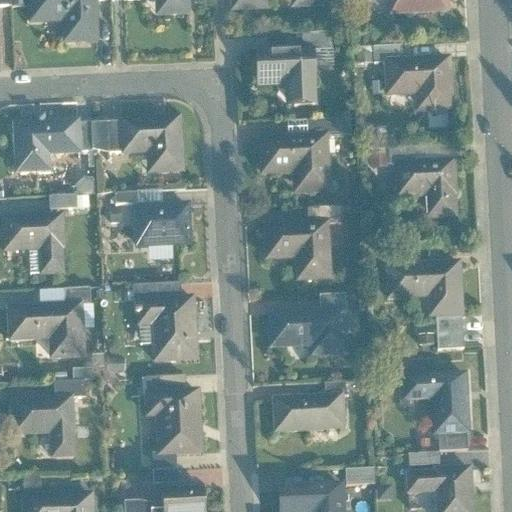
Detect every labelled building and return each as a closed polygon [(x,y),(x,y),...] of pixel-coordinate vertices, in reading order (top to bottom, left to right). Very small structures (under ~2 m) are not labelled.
[(0,0),(0,10),(12,10),(11,0),(0,0)] [(27,0),(28,27),(62,27),(63,46),(101,46),(100,4),(100,0),(27,0)] [(190,0),(124,0),(124,3),(156,3),(156,20),(191,20),(190,0)] [(330,11),(329,0),(231,0),(232,15),(269,14),(269,3),(292,2),(293,12),(330,11)] [(390,0),(391,19),(450,17),(449,0),(390,0)] [(305,38),(305,53),(317,52),(317,54),(330,53),(330,36),(305,38)] [(386,62),(400,62),(400,50),(374,51),(375,67),(386,67),(386,62)] [(305,53),(259,55),(260,91),(288,90),(288,110),(319,109),(317,54),(317,52),(305,53)] [(400,62),(386,62),(386,67),(388,100),(417,99),(418,116),(456,115),(453,59),(400,62)] [(183,119),(120,121),(120,125),(121,156),(121,160),(147,158),(148,179),(186,177),(183,119)] [(80,123),(12,126),(15,178),(52,176),(51,160),(82,158),(82,156),(80,126),(80,123)] [(309,126),(310,140),(331,139),(331,142),(342,141),(341,124),(309,126)] [(120,125),(91,126),(92,152),(109,157),(121,156),(120,125)] [(91,126),(80,126),(82,156),(92,155),(92,152),(91,126)] [(310,140),(260,142),(262,180),(293,179),(294,200),(333,198),(331,142),(331,139),(310,140)] [(396,166),(417,165),(417,150),(391,151),(391,166),(396,166)] [(417,165),(396,166),(398,203),(426,202),(427,224),(460,222),(458,163),(417,165)] [(137,196),(116,197),(116,207),(137,206),(137,196)] [(76,198),(50,199),(50,213),(77,212),(76,198)] [(191,206),(134,209),(136,252),(193,249),(191,206)] [(310,214),(310,226),(331,225),(331,229),(345,229),(344,213),(310,214)] [(64,217),(2,220),(4,257),(38,255),(40,280),(66,279),(64,254),(66,254),(64,217)] [(310,226),(265,229),(266,265),(296,265),(297,287),(334,286),(331,229),(331,225),(310,226)] [(466,322),(464,265),(388,269),(389,305),(430,303),(431,323),(439,323),(465,322),(466,322)] [(136,303),(182,300),(182,286),(133,288),(134,312),(137,312),(136,303)] [(64,293),(65,306),(84,305),(84,308),(92,308),(91,292),(64,293)] [(322,300),(322,314),(348,313),(348,299),(322,300)] [(182,300),(136,303),(137,312),(138,332),(151,331),(153,368),(199,366),(196,300),(182,300)] [(65,306),(6,310),(8,346),(49,344),(50,364),(87,362),(84,308),(84,305),(65,306)] [(322,314),(269,316),(271,355),(312,354),(313,362),(350,361),(348,313),(322,314)] [(466,354),(465,322),(439,323),(440,354),(466,354)] [(472,440),(470,377),(432,378),(432,382),(403,382),(403,407),(433,406),(435,442),(441,441),(470,440),(472,440)] [(146,382),(147,396),(187,394),(186,380),(146,382)] [(54,386),(55,401),(74,400),(74,403),(86,402),(85,385),(54,386)] [(326,388),(327,399),(346,398),(346,401),(348,401),(348,388),(326,388)] [(147,396),(145,396),(146,423),(156,422),(158,458),(158,462),(177,461),(205,460),(201,393),(187,394),(147,396)] [(327,399),(273,402),(275,439),(347,435),(346,401),(346,398),(327,399)] [(74,403),(74,400),(55,401),(12,402),(13,441),(50,439),(51,465),(75,463),(75,438),(77,438),(74,403)] [(441,441),(442,458),(470,456),(470,440),(441,441)] [(178,474),(177,461),(158,462),(158,458),(153,458),(153,476),(178,474)] [(442,458),(411,459),(411,472),(442,471),(442,458)] [(476,511),(475,472),(436,474),(436,476),(408,477),(409,501),(436,500),(436,511),(476,511)] [(376,473),(348,474),(348,489),(376,488),(376,473)] [(178,474),(153,476),(154,489),(179,488),(178,474)] [(94,511),(94,495),(41,497),(41,481),(21,481),(22,511),(94,511)] [(346,511),(345,488),(279,491),(279,511),(346,511)] [(205,511),(204,491),(162,493),(164,511),(140,507),(126,508),(126,511),(205,511)]
